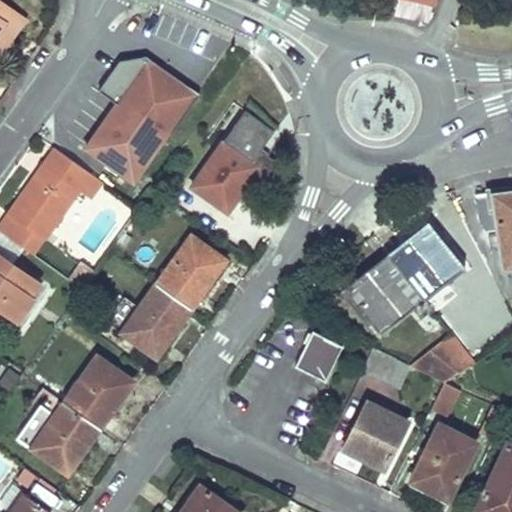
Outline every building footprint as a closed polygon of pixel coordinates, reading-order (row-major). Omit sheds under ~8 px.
[(0,0),(0,17),(5,21),(0,28),(0,54),(25,19),(0,0)] [(143,192),(198,91),(140,60),(85,161),(143,192)] [(245,107),(186,186),(231,219),(272,163),(263,156),(280,133),(245,107)] [(24,191),(10,212),(47,238),(81,191),(91,198),(104,181),(55,145),(34,175),(38,178),(28,194),(24,191)] [(493,193),(494,199),(504,268),(511,266),(511,190),(511,191),(493,193)] [(429,222),(402,243),(406,249),(433,228),(429,222)] [(402,243),(387,254),(391,259),(424,298),(464,267),(433,228),(406,249),(402,243)] [(191,234),(156,282),(191,307),(209,283),(212,285),(230,261),(191,234)] [(387,254),(345,288),(349,292),(391,259),(387,254)] [(0,307),(18,321),(32,300),(28,298),(18,290),(28,275),(0,255),(0,307)] [(391,259),(349,292),(380,332),(412,308),(420,318),(432,309),(424,298),(391,259)] [(28,275),(18,290),(28,298),(40,283),(28,275)] [(156,282),(123,331),(161,358),(178,334),(174,331),(191,307),(156,282)] [(454,293),(443,301),(453,313),(463,306),(454,293)] [(341,347),(319,337),(302,372),(323,382),(341,347)] [(373,345),(362,368),(388,381),(399,357),(373,345)] [(98,354),(63,401),(98,425),(108,411),(111,413),(125,392),(120,388),(128,377),(98,354)] [(399,357),(388,381),(401,386),(411,363),(399,357)] [(128,377),(120,388),(125,392),(134,380),(128,377)] [(445,380),(434,405),(451,412),(462,387),(445,380)] [(41,404),(17,437),(62,468),(70,457),(76,461),(91,441),(88,438),(98,425),(63,401),(52,392),(43,405),(41,404)] [(368,401),(345,447),(386,467),(408,420),(368,401)] [(482,427),(497,435),(509,410),(494,403),(482,427)] [(440,424),(413,479),(449,498),(477,442),(440,424)] [(511,511),(511,444),(509,443),(476,510),(480,511),(511,511)] [(70,457),(62,468),(68,473),(76,461),(70,457)] [(13,484),(1,501),(11,508),(22,491),(13,484)] [(239,511),(200,484),(187,503),(191,506),(186,511),(239,511)] [(51,511),(22,491),(11,508),(7,511),(51,511)] [(187,503),(180,511),(186,511),(191,506),(187,503)]
